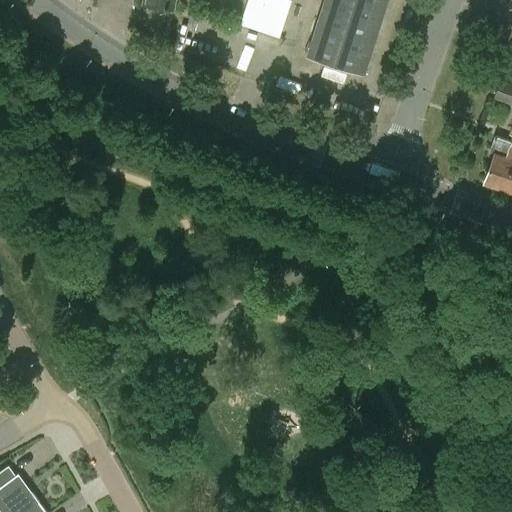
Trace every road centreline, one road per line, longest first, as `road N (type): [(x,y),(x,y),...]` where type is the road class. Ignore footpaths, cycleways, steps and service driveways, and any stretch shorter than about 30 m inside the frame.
road 1 (secondary): [(393,178),(209,113),(35,0)]
road 2 (unclassified): [(393,178),(449,0)]
road 3 (residential): [(64,401),(0,284)]
road 4 (residential): [(127,511),(64,401)]
road 5 (secondary): [(511,220),(393,178)]
